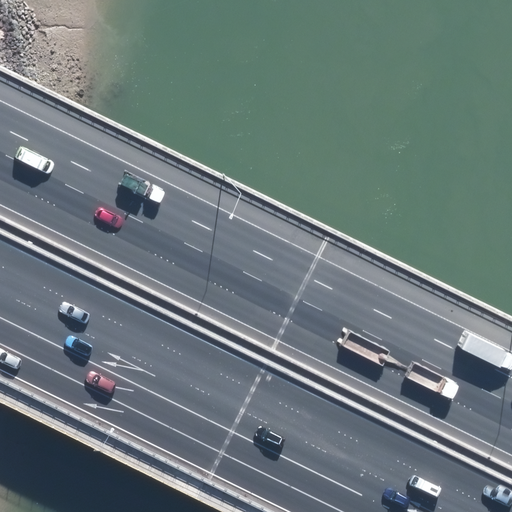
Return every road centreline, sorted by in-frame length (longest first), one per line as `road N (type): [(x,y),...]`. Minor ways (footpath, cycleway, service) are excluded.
road 1 (motorway): [(0,151),(511,402)]
road 2 (motorway): [(438,511),(0,296)]
